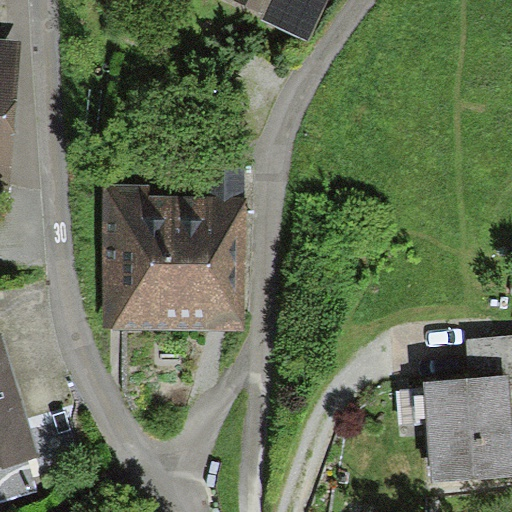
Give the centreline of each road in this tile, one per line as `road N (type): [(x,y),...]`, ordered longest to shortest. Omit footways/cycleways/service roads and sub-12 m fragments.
road 1 (residential): [(38,0),(46,265),(79,383),(168,511)]
road 2 (residential): [(242,511),(260,209),(283,129),(352,0)]
